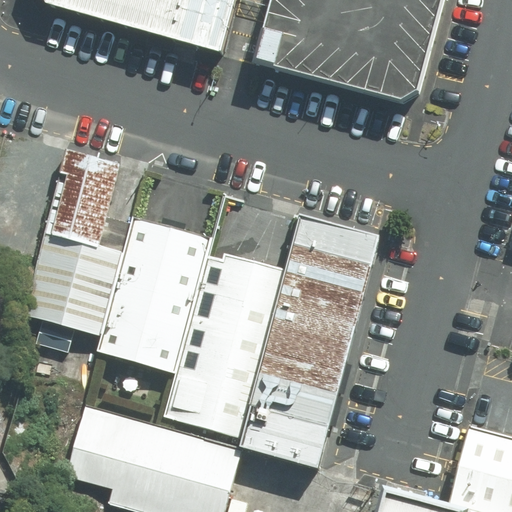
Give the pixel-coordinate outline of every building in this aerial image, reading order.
[(220,53),(236,0),(45,0),(49,6),(220,53)] [(404,105),(420,94),(445,0),(275,0),(258,67),(404,105)] [(20,311),(101,334),(124,254),(97,246),(121,164),(67,149),(20,311)] [(174,370),(209,249),(213,237),(136,214),(124,254),(101,334),(97,348),(174,370)] [(384,241),(299,217),(284,270),(235,436),(320,461),(384,241)] [(161,415),(235,436),(284,270),(209,249),(174,370),(161,415)] [(88,414),(72,478),(117,490),(114,501),(158,511),(228,511),(244,454),(88,414)] [(449,501),(488,511),(511,511),(511,434),(470,423),(449,501)] [(451,511),(387,493),(381,511),(451,511)]
